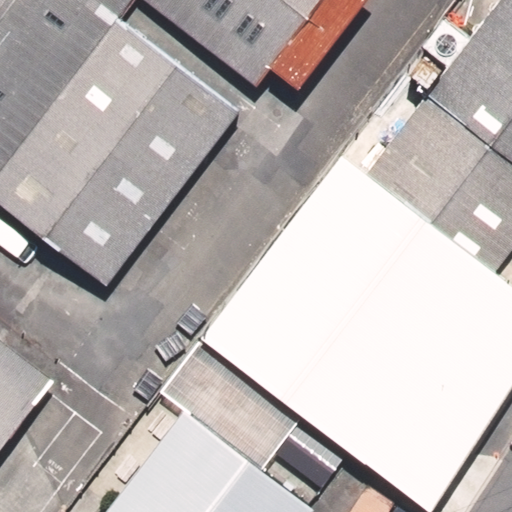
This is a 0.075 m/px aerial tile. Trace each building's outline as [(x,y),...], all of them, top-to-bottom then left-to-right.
[(228,100),(94,0),(0,0),(0,186),(105,264),(228,100)] [(330,0),(176,0),(276,74),(330,0)] [(511,240),(511,0),(509,0),(343,221),(461,309),(511,240)] [(0,413),(31,373),(0,349),(0,413)] [(315,511),(182,412),(106,511),(315,511)]
